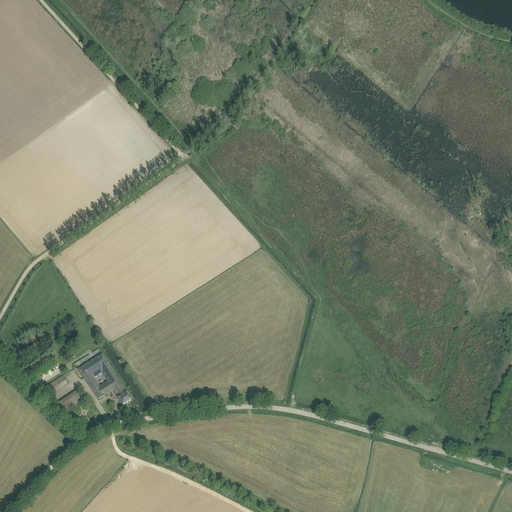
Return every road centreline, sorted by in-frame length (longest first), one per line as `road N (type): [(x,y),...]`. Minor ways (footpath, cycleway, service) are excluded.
road 1 (unclassified): [(511,472),(307,414),(220,408),(94,431),(10,511)]
road 2 (track): [(0,316),(29,267),(184,157)]
road 3 (track): [(184,157),(39,0)]
road 4 (track): [(184,157),(228,126),(314,0)]
road 5 (track): [(110,424),(120,452),(250,511)]
